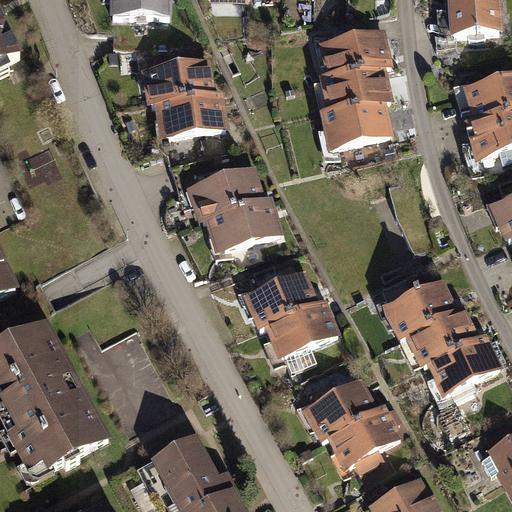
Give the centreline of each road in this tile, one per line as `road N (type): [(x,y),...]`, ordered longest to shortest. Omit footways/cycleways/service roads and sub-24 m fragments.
road 1 (residential): [(50,0),(147,230),(297,511)]
road 2 (residential): [(406,0),(421,111),(446,204),(511,346)]
